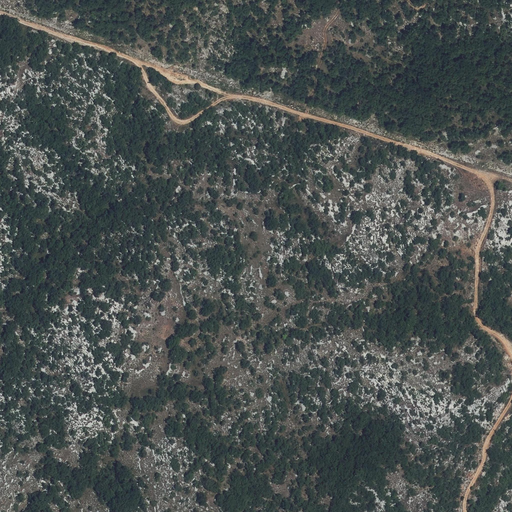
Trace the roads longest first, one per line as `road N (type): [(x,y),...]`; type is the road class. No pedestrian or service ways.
road 1 (track): [(511,349),(478,315),(477,256),(493,203),(478,172),(243,97),(228,95),(176,122),(137,61),(0,14)]
road 2 (track): [(304,114),(326,28),(345,0)]
road 3 (track): [(465,511),(488,436),(511,399)]
